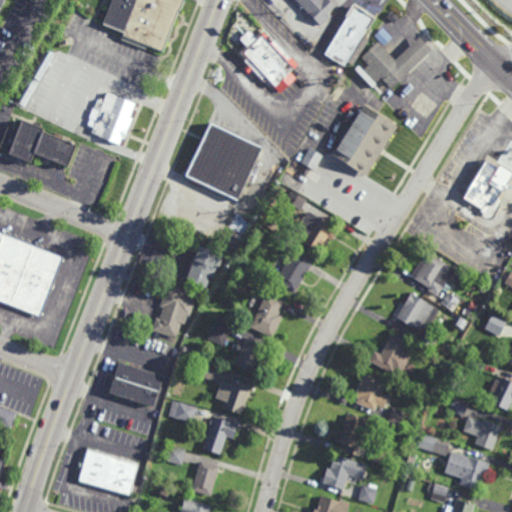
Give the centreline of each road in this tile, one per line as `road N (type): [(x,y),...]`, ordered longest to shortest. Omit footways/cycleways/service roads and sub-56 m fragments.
road 1 (tertiary): [(220,0),(23,511)]
road 2 (residential): [(493,62),(330,330),(264,511)]
road 3 (residential): [(129,236),(0,184)]
